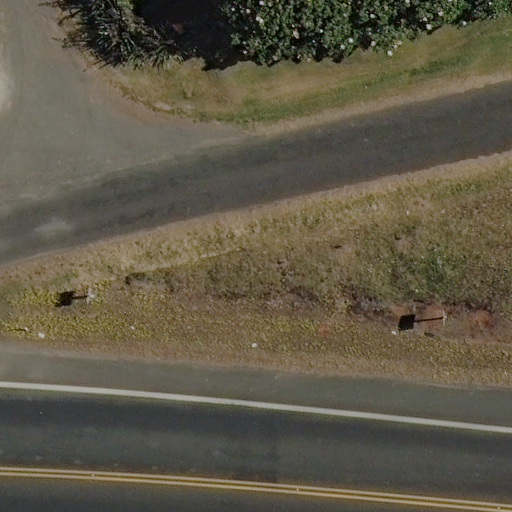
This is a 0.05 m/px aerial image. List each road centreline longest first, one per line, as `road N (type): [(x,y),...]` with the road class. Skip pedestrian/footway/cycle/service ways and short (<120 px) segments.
road 1 (unclassified): [(0,237),(511,115)]
road 2 (primary): [(0,474),(511,511)]
